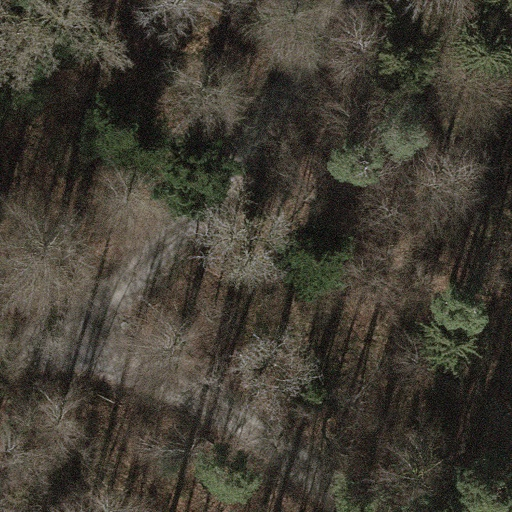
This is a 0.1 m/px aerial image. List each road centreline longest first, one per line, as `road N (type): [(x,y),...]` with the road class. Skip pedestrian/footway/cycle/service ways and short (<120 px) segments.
road 1 (track): [(344,0),(105,324),(0,359)]
road 2 (track): [(105,324),(365,511)]
